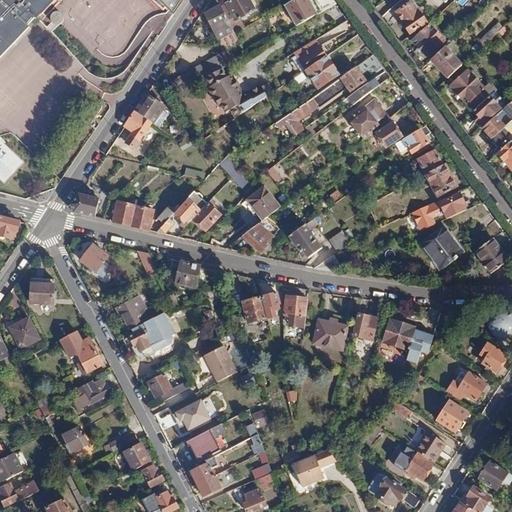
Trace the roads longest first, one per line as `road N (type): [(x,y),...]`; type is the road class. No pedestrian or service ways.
road 1 (residential): [(50,219),(356,288),(432,299),(511,298)]
road 2 (residential): [(194,511),(55,251),(50,219)]
road 3 (residential): [(196,0),(50,219)]
road 4 (tertiary): [(511,222),(365,22)]
road 5 (residential): [(430,511),(511,385)]
